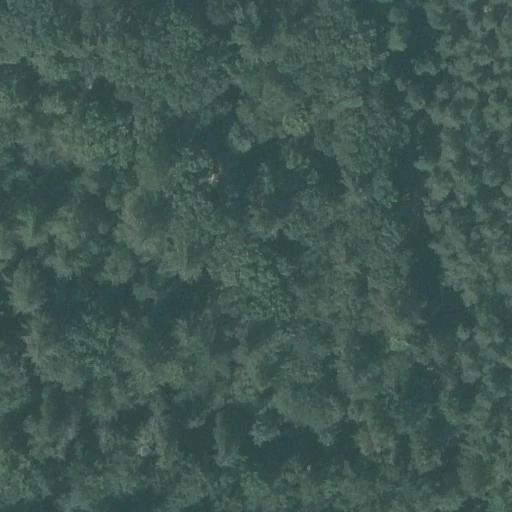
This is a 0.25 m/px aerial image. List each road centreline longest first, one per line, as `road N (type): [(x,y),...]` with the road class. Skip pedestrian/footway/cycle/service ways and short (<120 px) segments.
road 1 (track): [(266,0),(321,112),(449,435),(466,511)]
road 2 (track): [(449,435),(0,425)]
